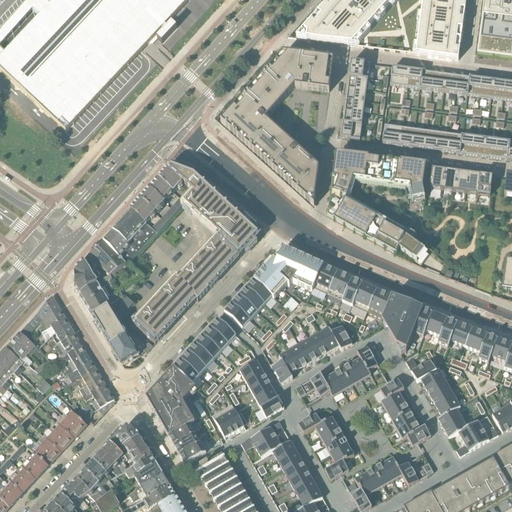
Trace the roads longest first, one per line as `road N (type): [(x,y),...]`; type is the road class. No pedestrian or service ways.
road 1 (residential): [(124,397),(281,228)]
road 2 (secondary): [(178,127),(291,0)]
road 3 (secondary): [(65,250),(178,127)]
road 4 (secondary): [(258,0),(151,120)]
road 5 (secondary): [(151,120),(55,229)]
road 6 (tertiary): [(290,217),(178,127)]
road 7 (residential): [(31,511),(130,407)]
road 8 (tertiary): [(302,244),(419,293)]
road 9 (tertiary): [(423,282),(310,231)]
road 10 (residential): [(194,511),(130,407)]
